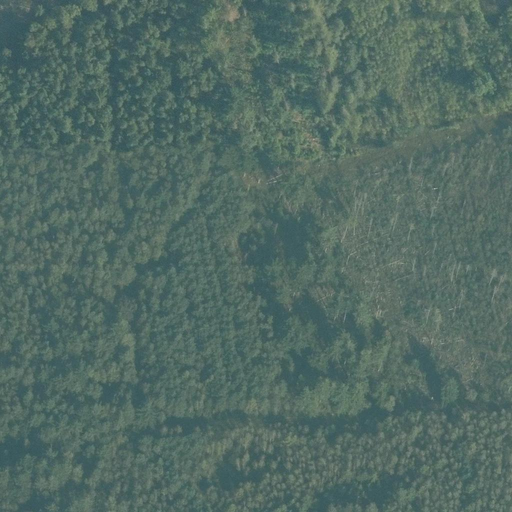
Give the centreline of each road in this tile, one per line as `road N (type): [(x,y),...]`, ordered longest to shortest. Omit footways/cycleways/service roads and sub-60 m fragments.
road 1 (track): [(511,400),(133,433),(103,0)]
road 2 (track): [(133,433),(0,476)]
